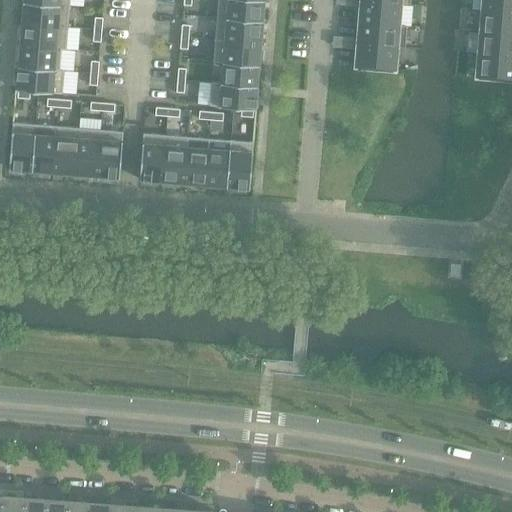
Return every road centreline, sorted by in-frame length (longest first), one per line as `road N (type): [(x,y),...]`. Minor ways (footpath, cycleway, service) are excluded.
road 1 (secondary): [(0,413),(260,436),(406,458),(511,486)]
road 2 (secondary): [(511,468),(264,417),(0,394)]
road 3 (residential): [(0,201),(306,227)]
road 4 (residential): [(0,464),(237,480)]
road 5 (residential): [(324,0),(306,227)]
road 6 (residential): [(306,227),(467,240),(501,229),(511,206)]
road 7 (residential): [(237,480),(398,511)]
